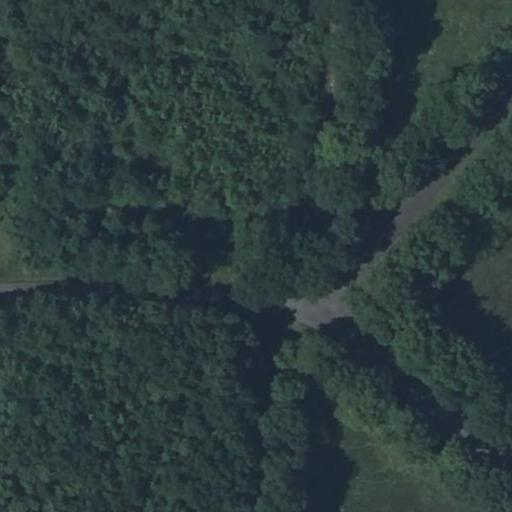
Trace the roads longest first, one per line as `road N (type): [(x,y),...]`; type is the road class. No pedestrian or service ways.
road 1 (unclassified): [(303,315),(187,297),(0,294)]
road 2 (unclassified): [(303,315),(511,101)]
road 3 (unclassified): [(511,472),(303,315)]
